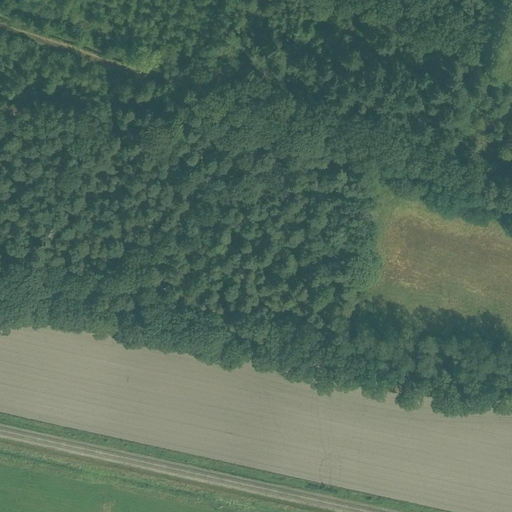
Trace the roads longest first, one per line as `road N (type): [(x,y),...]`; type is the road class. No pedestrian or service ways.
road 1 (track): [(0,16),(511,195)]
road 2 (track): [(225,61),(511,166)]
